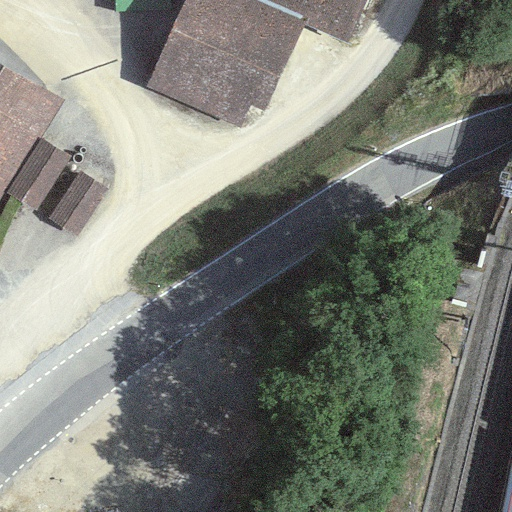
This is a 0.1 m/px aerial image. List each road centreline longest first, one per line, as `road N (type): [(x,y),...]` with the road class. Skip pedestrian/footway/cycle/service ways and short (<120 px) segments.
road 1 (tertiary): [(511,137),(370,197),(235,276),(88,379),(0,478)]
road 2 (track): [(387,0),(313,83),(96,233),(70,283),(63,326),(88,379)]
road 3 (track): [(51,0),(97,49),(169,182)]
